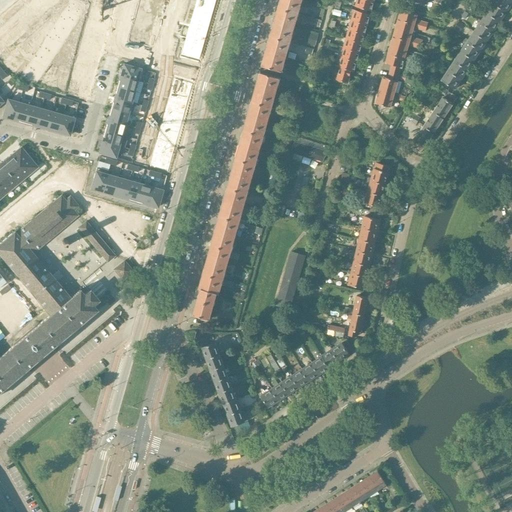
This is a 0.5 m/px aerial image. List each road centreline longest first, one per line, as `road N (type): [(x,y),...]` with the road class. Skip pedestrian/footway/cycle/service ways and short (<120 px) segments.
road 1 (tertiary): [(168,328),(260,0)]
road 2 (tertiary): [(231,0),(140,323)]
road 3 (residential): [(423,174),(401,226),(372,368)]
road 4 (residential): [(393,0),(364,102),(423,174)]
road 5 (residential): [(140,323),(0,435)]
road 6 (tertiary): [(234,469),(268,464),(374,388)]
road 7 (tertiary): [(372,368),(233,456)]
road 8 (residential): [(511,41),(423,174)]
road 9 (tertiary): [(511,295),(433,327),(372,368)]
road 10 (tertiary): [(374,388),(435,344),(511,316)]
road 11 (residential): [(387,445),(287,511)]
